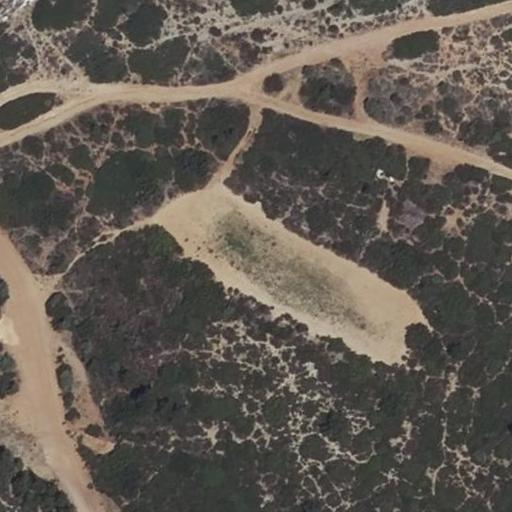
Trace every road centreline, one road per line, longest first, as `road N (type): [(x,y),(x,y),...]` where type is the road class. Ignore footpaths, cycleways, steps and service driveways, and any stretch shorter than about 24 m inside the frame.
road 1 (track): [(230,89),(511,164)]
road 2 (track): [(82,511),(22,309),(15,253),(0,243)]
